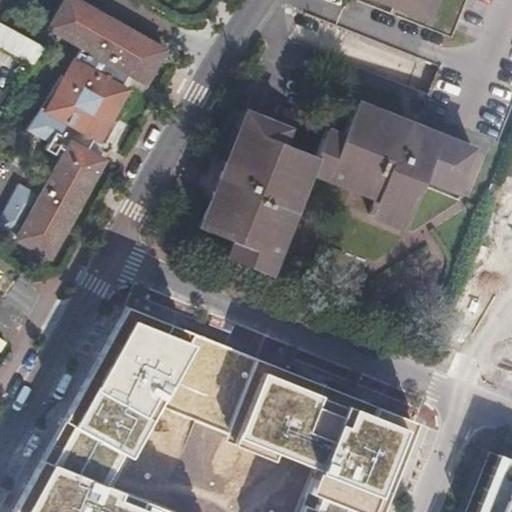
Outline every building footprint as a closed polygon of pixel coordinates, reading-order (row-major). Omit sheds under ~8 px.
[(111,20),(76,0),(61,0),(47,26),(81,45),(75,59),(74,58),(64,75),(61,74),(28,129),(51,142),(47,148),(62,156),(41,194),(19,182),(0,216),(0,228),(17,238),(49,255),(103,159),(86,149),(92,137),(98,140),(126,87),(121,84),(127,72),(144,81),(162,49),(111,20)] [(383,0),(429,18),(435,0),(383,0)] [(0,22),(0,46),(27,64),(38,47),(0,22)] [(226,258),(269,275),(309,172),(377,199),(370,216),(405,230),(426,179),(457,191),(474,149),(357,102),(343,135),(327,129),(316,156),(281,142),(287,129),(244,111),(199,230),(232,243),(226,258)] [(301,462),(280,511),(358,511),(397,417),(126,309),(14,511),(174,511),(95,480),(144,391),(152,396),(150,399),(157,402),(156,404),(301,462)] [(511,511),(511,461),(503,458),(481,511),(511,511)]
